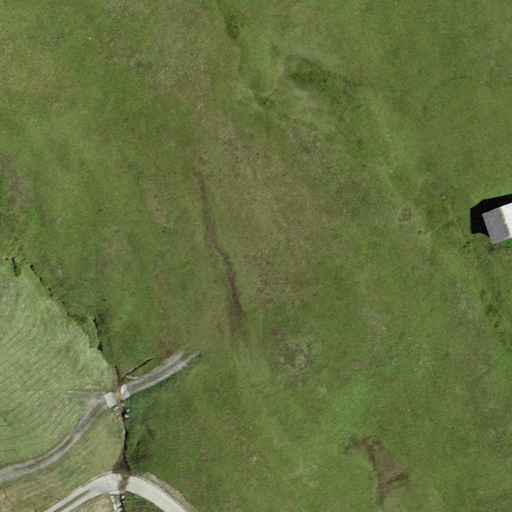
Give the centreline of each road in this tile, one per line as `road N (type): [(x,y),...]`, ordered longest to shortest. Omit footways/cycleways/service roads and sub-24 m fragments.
road 1 (track): [(188,356),(86,422),(52,460),(0,476)]
road 2 (track): [(57,511),(108,482),(130,480),(178,511)]
